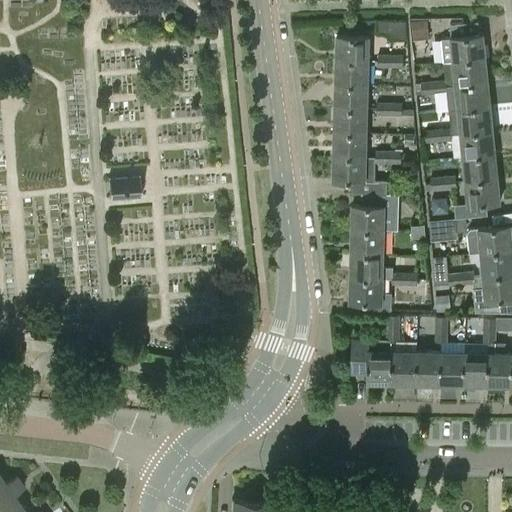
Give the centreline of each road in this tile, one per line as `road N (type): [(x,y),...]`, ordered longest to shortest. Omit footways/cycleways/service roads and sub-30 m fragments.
road 1 (residential): [(271,401),(347,453),(511,460)]
road 2 (residential): [(290,234),(256,0)]
road 3 (residential): [(271,401),(301,324),(290,234)]
road 4 (residential): [(165,467),(103,437),(0,426)]
road 5 (residential): [(290,234),(281,310),(250,387)]
